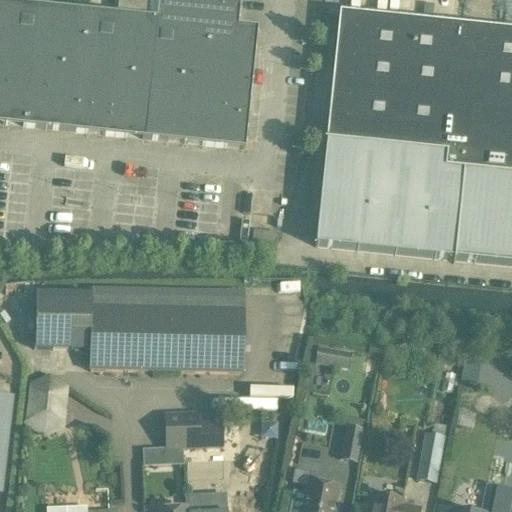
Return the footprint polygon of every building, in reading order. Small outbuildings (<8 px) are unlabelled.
[(0,0),(0,126),(245,152),(257,31),(237,29),(240,0),(0,0)] [(511,33),(495,32),(339,16),(325,144),(323,144),(322,145),(325,145),(314,249),(453,264),(452,266),(454,266),(454,264),(511,269),(511,33)] [(242,295),(90,291),(90,297),(89,353),(88,374),(240,377),(242,295)] [(90,297),(34,295),(33,351),(89,353),(90,297)] [(317,351),(314,367),(346,373),(349,356),(317,351)] [(48,378),(29,387),(25,424),(42,436),(61,427),(65,391),(48,378)] [(12,401),(0,399),(0,490),(1,491),(12,401)] [(216,416),(195,417),(197,451),(218,450),(216,416)] [(179,417),(163,418),(165,451),(142,452),(142,469),(183,467),(182,452),(181,452),(179,417)] [(195,417),(179,417),(181,452),(182,452),(197,451),(195,417)] [(339,462),(355,465),(361,433),(344,430),(339,462)] [(434,485),(442,441),(423,437),(415,482),(434,485)] [(288,511),(333,511),(338,490),(306,484),(304,496),(292,494),(288,511)] [(509,511),(511,500),(511,492),(491,488),(485,511),(455,511),(452,511),(509,511)] [(400,508),(401,504),(372,498),(368,511),(417,511),(418,511),(400,508)]
